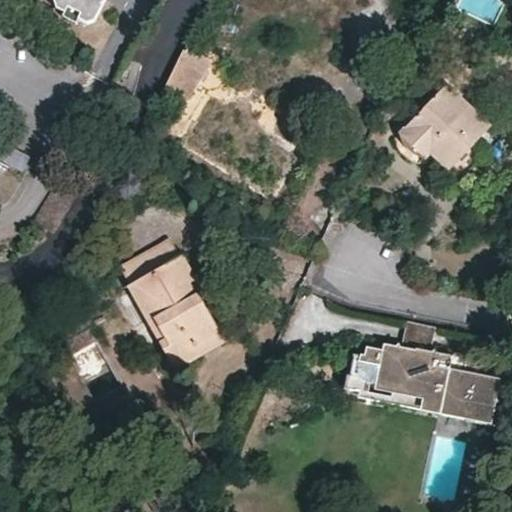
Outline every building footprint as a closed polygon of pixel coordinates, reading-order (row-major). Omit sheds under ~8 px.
[(54,0),(53,2),(56,9),(64,13),(67,9),(80,16),(78,20),(87,25),(94,22),(105,0),(54,0)] [(64,13),(62,17),(76,24),(78,20),(80,16),(67,9),(64,13)] [(198,42),(190,37),(165,89),(184,101),(210,60),(194,50),(198,42)] [(507,61),(494,51),(483,66),(496,75),(507,61)] [(448,171),(473,143),(488,125),(443,86),(399,137),(403,144),(408,149),(410,151),(413,154),(419,157),(425,159),(429,154),(448,171)] [(484,153),(473,143),(448,171),(460,181),(484,153)] [(77,194),(55,182),(34,222),(55,234),(77,194)] [(204,289),(181,252),(179,253),(170,239),(124,264),(132,279),(130,281),(179,365),(202,353),(196,341),(220,327),(200,291),(204,289)] [(432,350),(438,325),(424,322),(410,320),(404,350),(421,353),(422,348),(432,350)] [(475,421),(491,424),(500,381),(479,376),(453,371),(456,355),(432,350),(422,348),(421,353),(404,350),(390,347),(388,351),(372,347),(369,356),(359,354),(354,375),(351,375),(348,388),(372,393),(373,384),(411,392),(409,400),(477,414),(475,421)] [(482,359),(456,354),(453,371),(479,376),(482,359)]
